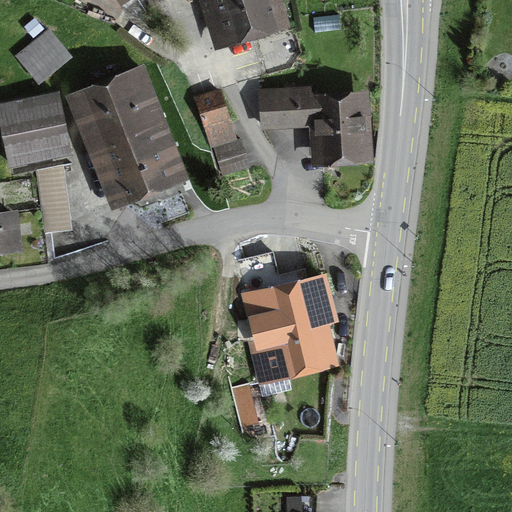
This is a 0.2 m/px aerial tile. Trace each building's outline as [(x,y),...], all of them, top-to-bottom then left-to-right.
[(215,0),(228,36),(276,19),(269,0),(215,0)] [(20,57),(39,81),(72,54),(52,30),(20,57)] [(142,68),(87,89),(128,193),(168,177),(160,157),(174,151),(142,68)] [(71,151),(58,92),(0,104),(0,112),(11,164),(71,151)] [(234,136),(220,92),(197,99),(211,143),(234,136)] [(320,119),(322,155),(363,152),(360,97),(312,100),(311,93),(260,97),(262,123),(320,119)] [(241,138),(214,147),(222,173),(249,165),(241,138)] [(62,170),(35,173),(41,232),(68,230),(62,170)] [(0,247),(17,245),(13,212),(1,214),(0,209),(0,247)] [(334,318),(323,275),(281,286),(272,251),(238,259),(252,319),(238,320),(238,340),(260,339),(269,373),(329,358),(320,322),(334,318)] [(240,425),(258,421),(248,382),(231,386),(240,425)] [(315,511),(315,496),(290,496),(290,511),(315,511)]
